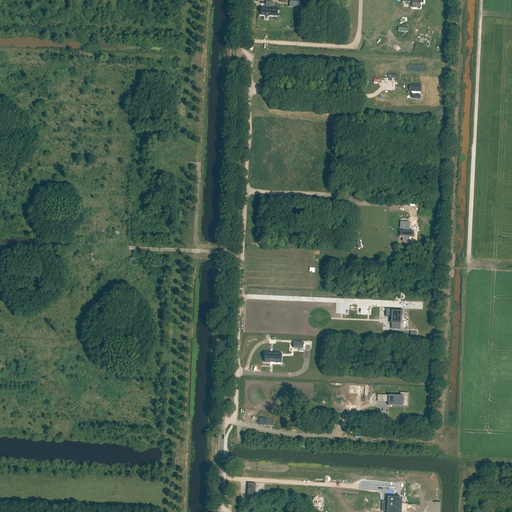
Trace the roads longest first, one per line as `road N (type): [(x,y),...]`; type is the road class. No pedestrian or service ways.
road 1 (track): [(174,511),(185,275),(198,250),(199,167),(186,158),(197,0)]
road 2 (tertiary): [(217,511),(229,253)]
road 3 (tertiary): [(229,253),(241,0)]
road 4 (track): [(222,418),(280,433),(444,440)]
